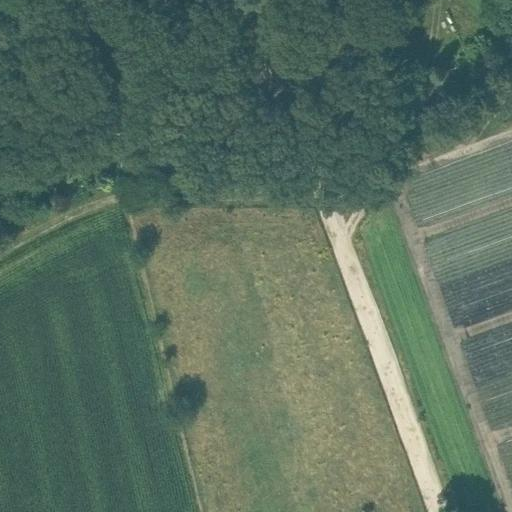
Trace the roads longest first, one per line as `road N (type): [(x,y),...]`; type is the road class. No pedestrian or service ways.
road 1 (track): [(432,511),(318,194)]
road 2 (track): [(318,194),(243,37),(216,0)]
road 3 (track): [(329,195),(511,99)]
